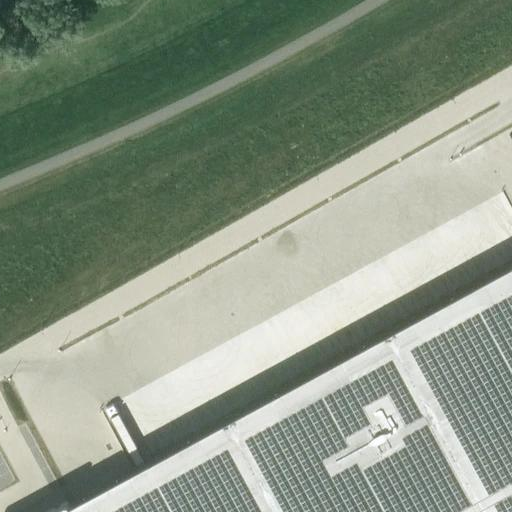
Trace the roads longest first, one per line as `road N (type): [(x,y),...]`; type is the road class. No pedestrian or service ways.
road 1 (unclassified): [(472,102),(0,369)]
road 2 (unclassified): [(0,185),(205,95),(378,0)]
